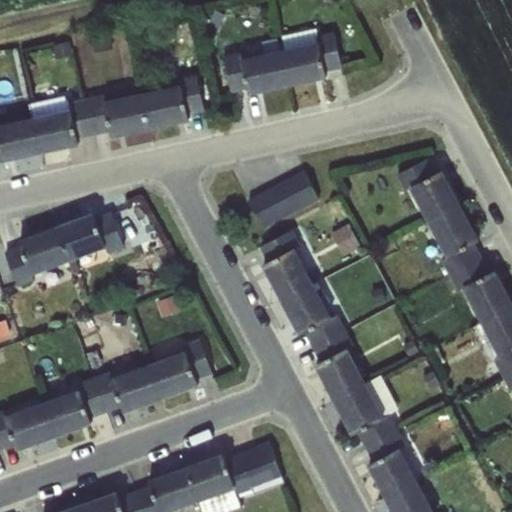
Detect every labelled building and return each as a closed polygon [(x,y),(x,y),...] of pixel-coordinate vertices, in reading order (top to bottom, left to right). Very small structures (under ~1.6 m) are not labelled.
[(318,40),(280,48),(288,85),(328,77),(327,71),(344,68),(335,30),(317,34),(318,40)] [(250,94),(288,85),(280,48),(243,56),(242,50),(224,54),(232,91),(249,87),(250,94)] [(180,84),(142,92),(150,129),(190,120),(189,115),(206,111),(198,74),(179,78),(180,84)] [(112,137),(150,129),(142,92),(105,100),(104,94),(86,98),(94,134),(111,131),(112,137)] [(78,138),(94,134),(86,98),(68,102),(69,108),(31,116),(39,153),(80,144),(78,138)] [(0,156),(1,161),(39,153),(31,116),(0,122),(0,156)] [(411,189),(429,223),(463,206),(444,169),(439,172),(432,157),(397,174),(406,191),(411,189)] [(304,170),(248,199),(263,229),(320,200),(304,170)] [(481,240),(463,206),(429,223),(446,257),(440,259),(449,276),(482,259),(474,243),(481,240)] [(93,213),(57,226),(70,262),(105,250),(107,256),(124,249),(112,214),(95,220),(93,213)] [(33,276),(70,262),(57,226),(18,241),(20,246),(4,251),(17,288),(35,281),(33,276)] [(264,263),(282,299),(318,285),(299,248),(305,245),(297,229),(262,247),(269,261),(264,263)] [(490,273),(482,259),(449,276),(457,292),(463,290),(480,325),(511,308),(511,303),(495,270),(490,273)] [(306,332),(313,345),(348,329),(340,313),(334,316),(318,285),(282,299),(301,335),(306,332)] [(511,308),(480,325),(497,357),(492,359),(501,377),(511,371),(511,308)] [(316,364),(334,399),(367,380),(351,348),(356,345),(348,329),(313,345),(321,361),(316,364)] [(184,351),(148,364),(160,400),(200,386),(198,380),(213,375),(200,339),(182,345),(184,351)] [(124,413),(160,400),(148,364),(112,376),(110,371),(93,377),(106,412),(122,406),(124,413)] [(511,371),(501,377),(511,392),(511,391),(511,371)] [(91,418),(106,412),(93,377),(75,383),(78,389),(40,403),(54,438),(93,424),(91,418)] [(359,432),(366,447),(399,429),(391,412),(385,415),(367,380),(334,399),(353,435),(359,432)] [(17,451),(54,438),(40,403),(6,415),(4,409),(0,410),(0,450),(15,445),(17,451)] [(368,465),(385,499),(420,481),(402,448),(408,445),(399,429),(366,447),(374,462),(368,465)] [(242,447),(245,463),(276,457),(273,441),(242,447)] [(225,452),(187,466),(196,503),(235,489),(237,495),(255,489),(241,452),(227,458),(225,452)] [(150,485),(137,490),(144,511),(170,511),(196,503),(187,466),(148,480),(150,485)] [(435,511),(420,481),(385,499),(392,511),(435,511)] [(118,491),(81,504),(84,511),(144,511),(137,490),(120,496),(118,491)]
